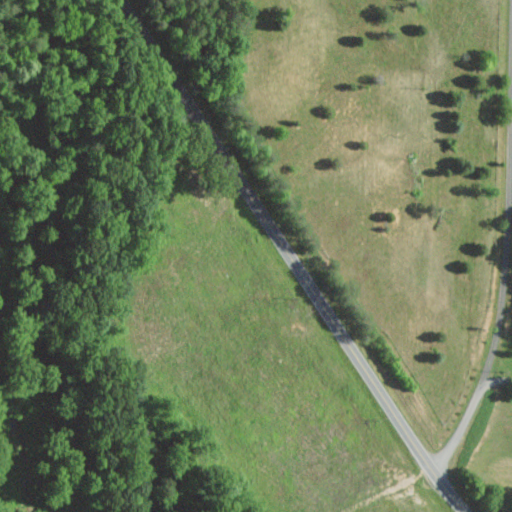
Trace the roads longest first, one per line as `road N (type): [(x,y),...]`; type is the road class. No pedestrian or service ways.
road 1 (residential): [(472,511),(411,437),(125,0)]
road 2 (track): [(440,473),(509,317),(511,112)]
